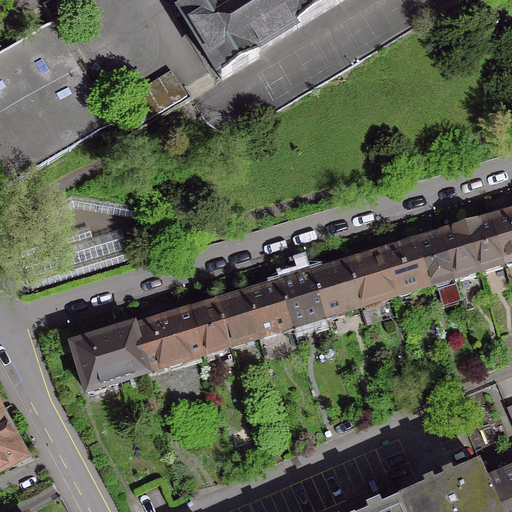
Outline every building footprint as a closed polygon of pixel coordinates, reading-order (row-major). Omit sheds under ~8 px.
[(189,0),(175,9),(219,82),(257,59),(254,55),(343,0),(189,0)] [(0,54),(0,189),(1,192),(111,126),(50,24),(0,54)] [(169,72),(131,96),(146,121),(184,98),(169,72)] [(511,214),(470,227),(457,231),(434,238),(408,246),(376,256),(339,267),(304,278),(271,288),(239,298),(199,310),(140,328),(130,331),(143,375),(511,262),(511,214)] [(32,288),(131,259),(123,233),(93,242),(90,230),(21,250),(32,288)] [(144,376),(143,375),(130,331),(130,330),(71,348),(85,394),(88,393),(93,396),(103,393),(105,388),(144,376)] [(0,470),(23,458),(1,417),(0,415),(0,470)] [(498,511),(485,480),(478,467),(379,510),(377,504),(363,510),(364,511),(498,511)] [(511,511),(511,475),(500,480),(498,474),(485,480),(498,511),(511,511)]
